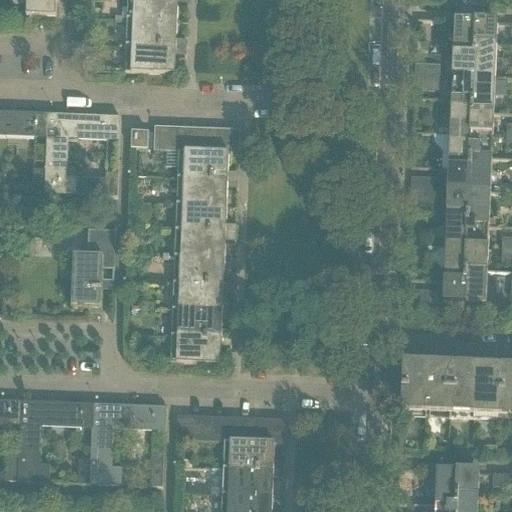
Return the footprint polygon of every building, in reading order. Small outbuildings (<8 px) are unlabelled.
[(27,0),(26,20),(55,21),(55,0),(27,0)] [(127,22),(127,23),(177,25),(177,6),(187,7),(187,0),(127,0),(127,10),(133,10),(133,22),(127,22)] [(126,35),(126,49),(186,51),(186,44),(176,43),(177,25),(127,23),(133,24),(132,36),(126,35)] [(456,25),(455,60),(476,61),(476,49),(497,50),(498,27),(456,25)] [(418,46),(417,58),(428,58),(429,46),(418,46)] [(125,74),(125,75),(175,77),(175,59),(185,59),(186,51),(126,49),(125,62),(131,62),(131,74),(125,74)] [(455,60),(454,82),(496,84),(497,50),(476,49),(476,61),(455,60)] [(417,71),(418,93),(436,92),(436,70),(417,71)] [(454,82),(453,104),(474,105),(473,117),(494,118),(495,100),(496,84),(454,82)] [(508,84),(496,84),(495,100),(508,101),(508,84)] [(453,104),(451,139),(493,140),(494,118),(473,117),(474,105),(453,104)] [(0,195),(5,196),(5,178),(0,177),(0,139),(36,141),(36,137),(37,117),(0,115),(0,195)] [(45,173),(44,197),(77,199),(77,181),(67,181),(69,142),(108,144),(109,120),(48,117),(47,137),(47,141),(45,173)] [(154,153),(166,154),(167,130),(155,129),(155,136),(154,153)] [(166,154),(180,154),(181,130),(167,130),(166,154)] [(181,130),(180,154),(192,155),(193,131),(181,130)] [(193,131),(192,155),(204,156),(205,131),(193,131)] [(205,131),(204,156),(215,156),(216,132),(205,131)] [(215,156),(227,157),(228,132),(216,132),(215,156)] [(227,157),(229,157),(239,157),(240,133),(228,132),(227,157)] [(133,135),(132,153),(149,154),(149,153),(149,136),(133,135)] [(434,138),(434,145),(443,155),(442,173),(450,173),(471,174),(472,162),(492,163),(493,140),(451,139),(434,138)] [(180,154),(179,181),(238,184),(239,176),(228,175),(229,157),(227,157),(215,156),(204,156),(192,155),(180,154)] [(450,173),(449,195),(491,197),(492,163),(472,162),(471,174),(450,173)] [(33,197),(44,197),(45,173),(34,173),(33,197)] [(105,200),(118,201),(119,177),(106,176),(105,200)] [(447,182),(412,180),(411,206),(437,207),(438,192),(447,193),(447,182)] [(178,207),(178,208),(227,210),(228,191),(238,191),(238,184),(179,181),(178,195),(184,195),(184,207),(178,207)] [(449,195),(448,217),(469,218),(469,230),(490,231),(491,197),(449,195)] [(177,220),(177,234),(236,236),(236,228),(226,228),(227,210),(178,208),(184,208),(183,221),(177,220)] [(448,217),(447,251),(489,253),(490,231),(469,230),(469,218),(448,217)] [(16,231),(15,243),(48,244),(49,233),(16,231)] [(73,290),(72,310),(101,311),(102,294),(102,284),(103,274),(115,275),(116,249),(116,235),(88,233),(87,260),(74,259),(73,290)] [(176,260),(225,262),(225,244),(236,244),(236,236),(177,234),(176,248),(182,248),(182,260),(176,260)] [(511,242),(502,242),(502,256),(511,255),(511,242)] [(427,250),(426,255),(442,272),(446,273),(446,286),(467,286),(467,275),(488,275),(489,253),(449,252),(427,250)] [(511,269),(511,255),(502,256),(501,269),(511,269)] [(175,273),(174,287),(234,289),(234,281),(224,281),(225,262),(176,260),(176,261),(182,261),(181,273),(175,273)] [(467,286),(446,286),(445,308),(487,310),(488,275),(467,275),(467,286)] [(174,287),(174,301),(180,301),(179,313),(223,315),(223,297),(234,297),(234,289),(174,287)] [(427,308),(427,295),(395,293),(394,307),(427,308)] [(438,295),(427,295),(427,308),(437,308),(438,295)] [(173,327),(172,340),(232,342),(232,334),(222,334),(223,315),(179,313),(178,313),(173,313),(173,315),(179,315),(179,327),(173,327)] [(171,366),(171,367),(221,369),(221,350),(231,350),(232,342),(172,340),(172,354),(178,354),(177,366),(171,366)] [(404,367),(402,417),(426,418),(428,368),(415,368),(404,367)] [(428,368),(426,418),(450,419),(452,369),(428,368)] [(452,369),(450,419),(474,420),(476,370),(452,369)] [(476,370),(474,420),(498,421),(500,371),(494,371),(476,370)] [(500,371),(498,421),(511,421),(511,371),(505,371),(500,371)] [(10,405),(0,404),(0,428),(9,429),(10,405)] [(82,408),(21,405),(19,461),(18,485),(50,486),(51,469),(41,468),(42,430),(81,432),(82,408)] [(155,410),(93,408),(91,464),(90,488),(122,489),(123,472),(113,471),(114,433),(153,435),(155,410)] [(177,443),(189,444),(190,420),(178,419),(177,443)] [(189,444),(201,444),(202,420),(190,420),(189,444)] [(201,444),(213,444),(214,421),(202,420),(201,444)] [(213,444),(225,445),(226,421),(214,421),(213,444)] [(226,421),(225,445),(237,445),(238,422),(226,421)] [(238,422),(237,445),(249,446),(250,422),(238,422)] [(250,422),(249,446),(261,446),(262,422),(250,422)] [(261,446),(273,447),(274,423),(262,422),(261,446)] [(273,447),(275,447),(285,447),(286,423),(274,423),(273,447)] [(224,458),(224,472),(284,474),(284,466),(274,466),(275,447),(273,447),(261,446),(249,446),(237,445),(230,445),(230,459),(224,458)] [(438,445),(438,454),(447,455),(448,446),(438,445)] [(484,450),(484,458),(497,459),(497,450),(484,450)] [(7,461),(6,485),(18,485),(19,461),(7,461)] [(79,464),(78,488),(90,488),(91,464),(79,464)] [(150,490),(163,491),(164,467),(151,466),(150,490)] [(211,473),(210,498),(223,498),(228,498),(273,500),(273,482),(283,482),(284,474),(224,472),(224,473),(211,473)] [(438,476),(436,510),(457,511),(458,499),(479,500),(480,477),(438,476)] [(222,511),(272,511),(273,500),(228,498),(228,511),(222,511)] [(399,498),(399,507),(407,508),(408,498),(399,498)] [(436,510),(436,511),(478,511),(479,500),(458,499),(457,511),(436,510)]
